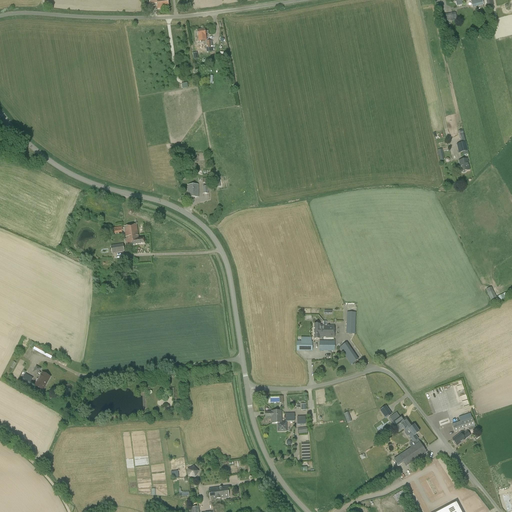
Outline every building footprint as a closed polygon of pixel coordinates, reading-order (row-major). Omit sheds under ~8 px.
[(169,7),(167,0),(150,0),(151,4),(157,4),(157,9),(165,8),(169,7)] [(456,12),(445,14),(447,21),(457,19),(456,12)] [(197,31),(199,42),(206,41),(205,30),(197,31)] [(468,151),(463,133),(459,134),(461,143),(456,144),(458,153),(468,151)] [(461,172),(469,170),(467,159),(459,161),(461,172)] [(208,186),(203,186),(203,194),(208,194),(208,191),(211,191),(211,178),(202,179),(202,183),(209,183),(209,186),(208,186)] [(198,185),(187,185),(187,198),(198,198),(198,185)] [(139,239),(137,225),(124,227),(127,246),(144,244),(143,238),(139,239)] [(123,244),(111,246),(112,254),(124,252),(123,244)] [(493,291),(487,294),(492,303),(498,301),(496,297),(493,291)] [(347,312),(346,334),(355,334),(356,313),(347,312)] [(319,338),(334,338),(334,326),(319,326),(319,325),(314,325),(314,339),(319,339),(319,338)] [(312,351),(312,341),(312,342),(297,341),(296,351),(312,351)] [(334,341),(319,341),(319,351),(334,352),(334,341)] [(339,348),(351,365),(358,360),(347,343),(339,348)] [(52,360),(55,354),(36,345),(33,350),(52,360)] [(36,366),(32,373),(37,375),(39,376),(40,373),(39,372),(41,369),(36,366)] [(50,377),(42,373),(35,385),(44,389),(50,377)] [(33,378),(25,374),(20,384),(27,388),(33,378)] [(391,415),(385,406),(380,410),(386,419),(391,415)] [(272,423),(278,423),(278,432),(287,432),(286,423),(281,423),(281,411),(271,412),(265,412),(265,417),(272,417),(272,423)] [(294,413),(285,414),(285,422),(295,421),(294,413)] [(305,416),(297,417),(297,425),(306,424),(305,416)] [(406,467),(427,453),(418,440),(418,439),(415,435),(419,432),(414,425),(412,427),(406,418),(404,420),(401,416),(393,422),(399,431),(403,428),(405,431),(405,432),(405,434),(406,436),(408,437),(409,436),(415,445),(398,456),(393,460),(398,466),(403,463),(406,467)] [(472,417),(452,425),(454,433),(468,428),(469,431),(476,428),(472,417)] [(456,446),(465,440),(470,435),(467,431),(461,435),(460,434),(452,441),(456,446)] [(194,466),(187,469),(188,477),(195,478),(199,471),(194,466)] [(470,481),(472,479),(464,471),(462,472),(470,481)] [(389,474),(380,479),(382,482),(391,477),(389,474)] [(229,497),(227,487),(208,490),(210,500),(216,499),(220,499),(220,498),(229,497)] [(509,496),(503,498),(506,506),(511,504),(509,496)] [(461,511),(456,502),(437,511),(461,511)]
